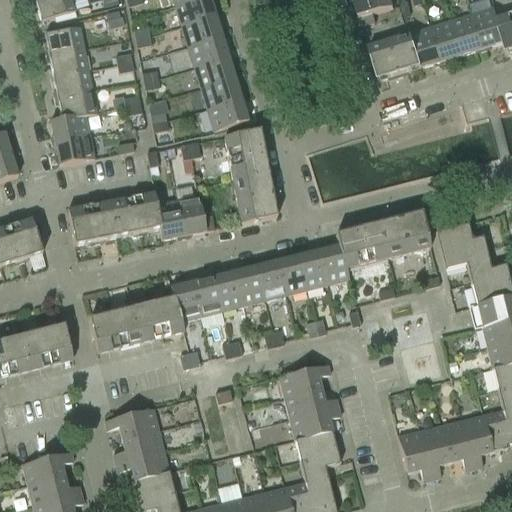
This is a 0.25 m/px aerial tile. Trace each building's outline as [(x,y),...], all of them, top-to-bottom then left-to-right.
[(70,0),(42,0),(30,4),(32,11),(35,10),(40,25),(74,14),(70,0)] [(139,0),(131,0),(125,2),(127,11),(141,6),(139,0)] [(170,0),(173,10),(203,0),(170,0)] [(208,0),(203,0),(173,10),(180,30),(218,18),(215,12),(212,13),(208,0)] [(393,11),(389,0),(347,0),(349,3),(352,2),(358,22),(372,17),(393,11)] [(423,7),(420,0),(411,0),(414,9),(423,7)] [(503,40),(497,22),(493,11),(472,18),(484,55),(486,55),(485,51),(502,46),(503,46),(502,41),(503,40)] [(511,16),(497,22),(503,40),(502,41),(503,46),(502,46),(505,57),(511,54),(511,16)] [(375,25),(372,17),(358,22),(361,30),(375,25)] [(218,18),(180,30),(186,51),(221,40),(216,26),(220,25),(218,18)] [(484,55),(472,18),(451,24),(462,59),(480,53),(481,56),(484,55)] [(123,29),(121,20),(106,24),(108,32),(123,29)] [(462,59),(451,24),(430,31),(442,68),(444,68),(443,64),(462,59)] [(43,54),(44,61),(83,53),(79,31),(43,38),(46,53),(43,54)] [(442,68),(430,31),(409,37),(420,72),(438,66),(439,69),(442,68)] [(132,34),(134,43),(148,40),(147,32),(132,34)] [(420,72),(409,37),(367,50),(378,85),(397,79),(398,82),(403,80),(402,77),(420,72)] [(148,40),(134,43),(136,51),(150,49),(148,40)] [(221,40),(186,51),(193,72),(231,60),(228,54),(225,55),(221,40)] [(83,53),(44,61),(45,68),(49,67),(52,81),(87,74),(83,53)] [(114,60),(116,69),(130,66),(129,57),(114,60)] [(231,60),(193,72),(199,93),(234,82),(229,68),(233,67),(231,60)] [(130,66),(116,69),(117,77),(132,74),(130,66)] [(87,74),(52,81),(54,95),(51,96),(52,103),(91,95),(87,74)] [(141,77),(142,85),(157,83),(155,74),(141,77)] [(234,82),(199,93),(206,113),(243,101),(241,95),(238,96),(234,82)] [(157,83),(142,85),(144,94),(159,91),(157,83)] [(91,95),(52,103),(54,110),(57,109),(60,122),(60,123),(84,119),(85,120),(96,118),(91,95)] [(122,102),(124,111),(139,108),(137,100),(122,102)] [(243,101),(206,113),(212,135),(247,124),(242,109),(245,108),(243,101)] [(139,108),(124,111),(126,119),(140,117),(139,108)] [(149,119),(151,128),(165,125),(164,116),(149,119)] [(48,141),(50,148),(89,140),(85,120),(84,119),(60,123),(60,122),(49,124),(52,140),(48,141)] [(165,125),(151,128),(152,136),(167,133),(165,125)] [(266,158),(265,153),(262,154),(258,134),(223,141),(231,184),(267,178),(263,159),(266,158)] [(3,136),(0,136),(0,160),(13,157),(11,150),(8,151),(3,136)] [(89,140),(50,148),(51,154),(55,154),(58,169),(93,162),(89,140)] [(133,155),(131,146),(116,149),(118,158),(133,155)] [(196,146),(179,149),(182,164),(199,160),(196,146)] [(154,154),(145,156),(148,171),(157,169),(154,154)] [(13,157),(0,160),(0,184),(17,179),(12,164),(15,163),(13,157)] [(274,201),(273,196),(270,196),(267,178),(231,184),(239,228),(275,221),(271,202),(274,201)] [(153,197),(131,201),(138,240),(145,238),(145,235),(158,232),(159,232),(156,216),(154,208),(155,208),(153,197)] [(198,199),(175,204),(183,242),(190,241),(189,238),(213,233),(210,219),(202,220),(198,199)] [(131,201),(110,205),(116,240),(131,238),(131,241),(138,240),(131,201)] [(154,208),(156,216),(159,232),(158,232),(160,243),(175,240),(176,244),(183,242),(175,204),(155,208),(154,208)] [(116,240),(110,205),(88,209),(92,228),(96,248),(103,247),(102,243),(116,240)] [(96,248),(92,228),(88,209),(66,213),(73,249),(88,246),(89,249),(96,248)] [(429,251),(420,216),(406,220),(405,216),(400,218),(401,221),(377,227),(386,262),(429,251)] [(30,223),(8,229),(20,267),(27,265),(26,262),(41,257),(30,223)] [(386,262),(377,227),(359,232),(358,228),(353,230),(354,233),(334,238),(337,249),(338,248),(344,273),(345,272),(386,262)] [(443,273),(465,268),(464,267),(487,262),(481,240),(470,243),(466,228),(434,236),(443,273)] [(20,267),(8,229),(0,231),(0,269),(12,266),(13,269),(20,267)] [(338,248),(337,249),(320,253),(319,250),(316,250),(326,289),(348,283),(345,272),(344,273),(338,248)] [(326,289),(316,250),(314,251),(314,254),(296,259),(305,294),(326,289)] [(305,294),(296,259),(278,263),(277,260),(274,261),(284,299),(305,294)] [(268,266),(254,269),(263,304),(284,299),(274,261),(267,262),(268,266)] [(487,262),(464,267),(465,268),(475,310),(511,300),(511,298),(504,268),(489,272),(487,262)] [(239,270),(232,271),(241,310),(263,304),(254,269),(239,273),(239,270)] [(226,276),(212,280),(220,315),(241,310),(232,271),(225,273),(226,276)] [(197,280),(190,282),(200,320),(220,315),(212,280),(197,283),(197,280)] [(436,280),(422,284),(424,292),(438,289),(436,280)] [(169,291),(171,302),(172,301),(180,330),(181,329),(180,325),(200,320),(190,282),(183,283),(184,287),(169,291)] [(379,304),(393,300),(391,292),(377,295),(379,304)] [(511,300),(475,310),(477,317),(480,330),(511,322),(511,300)] [(180,330),(172,301),(171,302),(158,305),(158,302),(151,303),(155,323),(160,342),(182,336),(181,329),(180,330)] [(160,342),(155,323),(151,303),(144,305),(145,308),(131,312),(139,347),(160,342)] [(109,314),(114,333),(118,352),(139,347),(131,312),(116,315),(116,312),(109,314)] [(118,352),(114,333),(109,314),(102,315),(103,319),(88,322),(96,355),(96,358),(118,352)] [(356,315),(347,317),(350,331),(359,329),(356,315)] [(511,322),(480,330),(486,351),(511,344),(511,322)] [(321,323),(313,325),(316,340),(325,338),(321,323)] [(316,340),(313,325),(304,327),(308,342),(316,340)] [(46,329),(40,331),(49,370),(71,364),(71,362),(63,329),(47,333),(46,329)] [(34,336),(19,340),(28,375),(49,370),(40,331),(33,333),(34,336)] [(279,334),(271,336),(274,350),(283,348),(279,334)] [(266,352),(274,350),(271,336),(262,338),(266,352)] [(28,375),(19,340),(5,343),(5,340),(0,341),(0,350),(3,361),(8,380),(28,375)] [(237,344),(229,346),(232,361),(241,359),(237,344)] [(511,344),(486,351),(491,373),(511,367),(511,344)] [(224,363),(232,361),(229,346),(220,349),(224,363)] [(195,355),(187,357),(190,371),(199,369),(195,355)] [(190,371),(187,357),(178,359),(179,364),(182,373),(190,371)] [(511,367),(491,373),(501,414),(502,414),(511,411),(511,367)] [(277,381),(283,403),(320,394),(317,381),(329,379),(326,369),(277,381)] [(214,397),(216,408),(231,405),(228,393),(214,397)] [(320,394),(283,403),(288,424),(337,412),(335,403),(323,406),(320,394)] [(511,411),(502,414),(501,414),(481,419),(489,452),(488,452),(489,457),(511,450),(511,411)] [(105,435),(117,432),(120,444),(125,443),(157,434),(152,412),(103,425),(105,435)] [(337,412),(288,424),(293,445),(326,437),(325,436),(330,434),(327,423),(339,420),(337,412)] [(202,435),(196,413),(189,415),(194,437),(202,435)] [(481,419),(460,424),(472,473),(481,471),(478,459),(489,457),(488,452),(489,452),(481,419)] [(460,424),(439,430),(448,467),(460,464),(463,475),(472,473),(460,424)] [(439,430),(418,435),(430,484),(439,481),(436,470),(448,467),(439,430)] [(157,434),(125,443),(120,444),(123,456),(111,459),(114,467),(163,455),(157,434)] [(326,437),(293,445),(304,486),(304,487),(326,481),(323,471),(338,467),(330,434),(325,436),(326,437)] [(396,440),(404,473),(405,478),(418,474),(421,486),(430,484),(418,435),(396,440)] [(163,455),(114,467),(116,476),(128,473),(130,484),(135,483),(135,484),(168,477),(163,455)] [(20,468),(26,490),(63,480),(60,468),(72,465),(69,456),(20,468)] [(176,511),(168,477),(135,484),(135,483),(130,484),(137,511),(176,511)] [(63,480),(26,490),(31,511),(80,498),(78,490),(66,493),(63,480)] [(304,486),(283,491),(288,511),(333,511),(326,481),(304,487),(304,486)] [(288,511),(283,491),(262,496),(266,511),(288,511)] [(266,511),(262,496),(241,502),(243,511),(266,511)] [(80,498),(31,511),(71,511),(71,510),(82,507),(80,498)] [(243,511),(241,502),(220,507),(220,511),(243,511)]
